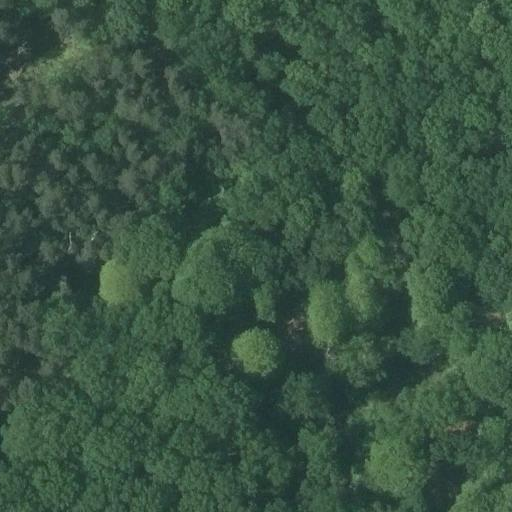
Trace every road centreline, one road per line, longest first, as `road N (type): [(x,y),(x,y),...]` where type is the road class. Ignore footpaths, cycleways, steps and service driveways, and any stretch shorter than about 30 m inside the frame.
road 1 (track): [(118,0),(122,50),(151,85),(316,211),(511,327)]
road 2 (track): [(491,0),(393,25),(122,50)]
